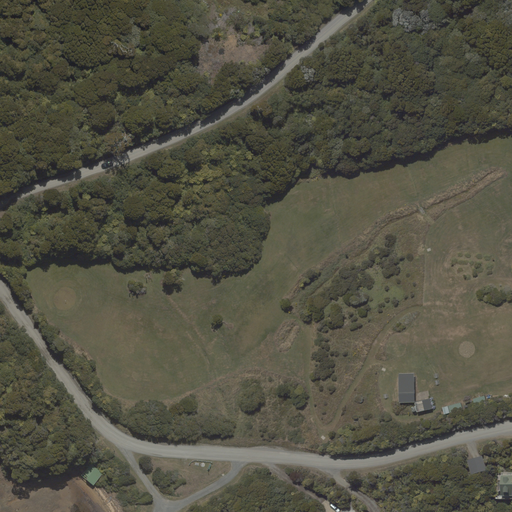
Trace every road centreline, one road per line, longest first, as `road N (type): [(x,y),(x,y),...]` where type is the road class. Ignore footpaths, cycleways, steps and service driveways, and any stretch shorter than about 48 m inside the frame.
road 1 (residential): [(0,286),(93,415),(135,444),(366,460),(511,426)]
road 2 (residential): [(363,0),(246,99),(202,124),(0,203)]
